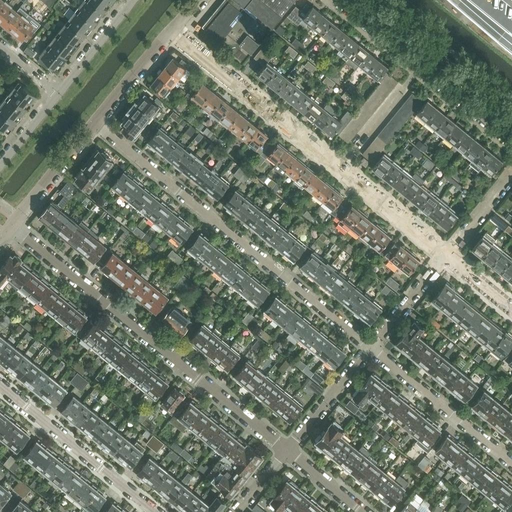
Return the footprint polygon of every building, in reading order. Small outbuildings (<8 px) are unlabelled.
[(1,0),(0,0),(0,14),(9,3),(6,0),(4,2),(1,0)] [(107,10),(95,0),(84,0),(79,7),(97,22),(107,10)] [(95,0),(107,10),(115,0),(95,0)] [(296,0),(224,0),(202,27),(206,30),(204,32),(219,44),(233,28),(229,25),(245,6),(273,29),(296,0)] [(511,0),(449,0),(476,21),(485,10),(503,26),(495,37),(511,50),(511,0)] [(9,3),(0,14),(0,23),(4,27),(16,12),(11,8),(12,6),(9,3)] [(312,28),(323,14),(313,6),(312,8),(307,4),(301,11),(306,15),(303,19),(308,24),(308,25),(312,28)] [(97,22),(79,7),(69,19),(88,34),(97,22)] [(296,7),(288,17),(293,21),(301,11),(296,7)] [(303,19),(306,15),(301,11),(293,21),(298,25),(303,19)] [(16,12),(4,27),(9,31),(11,31),(13,33),(26,17),(23,15),(21,16),(16,12)] [(328,19),(323,14),(312,28),(315,31),(316,30),(322,35),(332,22),(328,19)] [(26,17),(13,33),(16,35),(16,37),(20,40),(22,40),(25,37),(28,40),(35,32),(31,29),(34,26),(28,22),(29,20),(26,17)] [(88,34),(69,19),(59,31),(78,46),(88,34)] [(47,22),(44,26),(48,30),(52,25),(47,22)] [(341,29),(332,22),(322,35),(327,39),(327,40),(330,43),(341,29)] [(351,37),(341,29),(330,43),(334,46),(335,45),(340,50),(351,37)] [(78,46),(59,31),(50,43),(68,58),(78,46)] [(259,45),(248,36),(239,46),(251,55),(259,45)] [(360,45),(351,37),(340,50),(346,54),(345,55),(349,58),(360,45)] [(295,39),(292,44),(296,47),(300,43),(295,39)] [(68,58),(50,43),(39,56),(41,57),(37,61),(47,69),(51,65),(58,71),(68,58)] [(359,65),(369,52),(360,45),(349,58),(346,62),(355,70),(359,65)] [(294,50),(290,46),(286,51),(290,54),(294,50)] [(28,47),(25,51),(32,58),(36,54),(28,47)] [(262,48),(254,58),(259,62),(268,52),(262,48)] [(273,56),(268,52),(259,62),(264,66),(257,75),(267,83),(278,69),(274,66),(273,67),(268,62),(273,56)] [(379,60),(369,52),(359,65),(364,70),(368,73),(379,60)] [(314,54),(310,59),(314,63),(318,58),(314,54)] [(166,66),(166,67),(179,78),(186,69),(173,58),(170,62),(169,62),(166,66)] [(388,68),(379,60),(368,73),(371,76),(372,76),(381,83),(385,79),(388,74),(385,72),(388,68)] [(312,65),(308,70),(313,73),(316,68),(312,65)] [(159,75),(158,76),(171,87),(179,78),(166,67),(162,71),(159,75)] [(278,69),(267,83),(276,90),(286,78),(281,73),(281,72),(278,69)] [(333,70),(329,74),(333,78),(337,73),(333,70)] [(398,82),(388,74),(385,79),(395,87),(398,82)] [(164,96),(171,87),(158,76),(155,80),(155,79),(151,84),(152,84),(151,85),(164,96)] [(331,80),(327,77),(323,81),(327,85),(331,80)] [(286,78),(276,90),(285,98),(296,84),(293,81),(292,82),(286,78)] [(395,87),(385,79),(381,83),(391,91),(395,87)] [(19,82),(9,94),(28,109),(37,96),(19,82)] [(192,96),(202,104),(212,91),(211,90),(212,90),(208,86),(207,87),(203,83),(192,96)] [(391,91),(381,83),(377,88),(387,96),(391,91)] [(296,84),(285,98),(295,106),(305,93),(300,88),(296,84)] [(351,85),(348,90),(352,93),(356,88),(351,85)] [(387,96),(377,88),(373,93),(383,101),(387,96)] [(216,94),(212,91),(202,104),(211,112),(222,99),(221,98),(221,97),(217,94),(216,94)] [(350,95),(346,92),(342,97),(346,100),(350,95)] [(305,93),(295,106),(304,113),(315,100),(311,97),(305,93)] [(383,101),(373,93),(369,97),(379,106),(383,101)] [(412,93),(408,99),(418,107),(421,103),(422,101),(412,93)] [(28,109),(9,94),(0,105),(0,106),(18,121),(28,109)] [(140,97),(135,103),(151,116),(156,110),(159,112),(162,108),(145,95),(142,98),(140,97)] [(379,106),(369,97),(365,102),(375,110),(379,106)] [(226,102),(222,99),(211,112),(220,119),(231,106),(230,105),(226,101),(226,102)] [(408,99),(405,103),(414,111),(418,107),(408,99)] [(175,110),(180,113),(188,103),(183,100),(175,110)] [(315,100),(304,113),(313,121),(324,108),(318,103),(319,103),(315,100)] [(418,107),(414,111),(414,112),(426,122),(437,108),(428,100),(424,106),(421,103),(418,107)] [(375,110),(365,102),(362,107),(372,115),(375,110)] [(135,103),(127,113),(143,126),(151,116),(135,103)] [(405,103),(401,107),(411,115),(414,112),(414,111),(405,103)] [(18,121),(0,106),(0,134),(1,135),(4,131),(8,133),(18,121)] [(235,109),(231,106),(220,119),(229,127),(240,113),(239,113),(240,112),(235,109)] [(372,115),(362,107),(358,111),(368,120),(372,115)] [(401,107),(397,112),(407,120),(411,115),(401,107)] [(324,108),(313,121),(323,128),(334,115),(330,112),(329,113),(324,108)] [(447,116),(437,108),(426,122),(435,130),(447,116)] [(334,115),(323,128),(332,136),(336,132),(339,134),(342,130),(346,126),(350,121),(354,116),(354,115),(348,110),(340,121),(337,119),(338,118),(334,115)] [(368,120),(358,111),(354,115),(354,116),(364,124),(368,120)] [(182,119),(174,112),(171,115),(180,122),(182,119)] [(397,112),(393,117),(403,125),(407,120),(397,112)] [(139,131),(143,126),(127,113),(123,118),(125,120),(122,123),(138,137),(141,133),(139,131)] [(244,117),(240,113),(229,127),(239,134),(249,121),(248,120),(249,120),(245,116),(244,117)] [(364,124),(354,116),(350,121),(360,129),(364,124)] [(451,119),(447,116),(435,130),(445,137),(456,123),(451,119)] [(393,117),(389,121),(399,130),(403,125),(393,117)] [(190,125),(182,119),(180,122),(188,128),(190,125)] [(253,124),(249,121),(239,134),(248,142),(259,129),(257,128),(258,127),(254,124),(253,124)] [(360,129),(350,121),(346,126),(356,134),(360,129)] [(389,121),(385,126),(395,134),(399,130),(389,121)] [(465,131),(456,123),(445,137),(454,145),(465,131)] [(356,134),(346,126),(342,130),(352,139),(356,134)] [(385,126),(382,131),(391,139),(395,134),(385,126)] [(150,146),(156,151),(170,134),(161,127),(149,142),(152,144),(150,146)] [(263,132),(259,129),(248,142),(257,149),(256,150),(261,154),(269,144),(265,141),(268,136),(267,135),(263,131),(263,132)] [(352,139),(342,130),(339,134),(338,135),(348,143),(352,139)] [(382,131),(378,136),(387,144),(391,139),(382,131)] [(475,138),(465,131),(454,145),(463,152),(475,138)] [(170,134),(156,151),(162,155),(163,154),(166,156),(179,141),(170,134)] [(378,136),(374,141),(384,149),(387,144),(378,136)] [(484,146),(475,138),(463,152),(473,160),(484,146)] [(179,141),(166,156),(169,158),(167,160),(173,165),(187,148),(179,141)] [(374,141),(370,145),(380,153),(381,152),(384,149),(374,141)] [(419,141),(416,146),(420,149),(424,144),(419,141)] [(274,148),(269,144),(261,154),(266,158),(268,156),(277,164),(287,151),(278,143),(274,148)] [(428,148),(424,144),(420,149),(424,152),(428,148)] [(210,155),(216,147),(214,145),(207,152),(210,155)] [(370,145),(366,150),(376,158),(380,153),(370,145)] [(493,154),(484,146),(473,160),(482,168),(493,154)] [(418,151),(414,147),(410,152),(414,156),(418,151)] [(187,148),(173,165),(179,169),(180,167),(183,170),(195,154),(187,148)] [(97,150),(90,159),(107,173),(114,164),(110,160),(110,159),(105,154),(103,152),(102,153),(97,150)] [(366,150),(362,155),(372,163),(374,161),(376,158),(366,150)] [(219,160),(225,154),(221,151),(216,158),(219,160)] [(297,159),(287,151),(277,164),(287,171),(297,159)] [(418,151),(414,156),(418,159),(422,154),(418,151)] [(382,176),(393,162),(381,152),(380,153),(376,158),(374,161),(377,163),(372,169),(382,176)] [(195,154),(183,170),(186,172),(184,174),(190,179),(204,162),(195,154)] [(503,161),(493,154),(482,168),(491,175),(503,161)] [(366,167),(369,162),(364,158),(360,162),(366,167)] [(86,167),(84,170),(99,182),(107,173),(90,159),(84,165),(86,167)] [(306,167),(297,159),(287,171),(296,179),(306,167)] [(435,164),(428,159),(423,165),(430,170),(435,164)] [(442,159),(438,164),(442,168),(446,163),(442,159)] [(204,162),(190,179),(196,183),(197,181),(201,184),(213,169),(204,162)] [(393,162),(382,176),(391,184),(402,170),(393,162)] [(234,175),(240,179),(246,171),(241,167),(234,175)] [(305,186),(315,174),(306,167),(296,179),(293,182),(302,190),(305,186)] [(91,192),(99,182),(84,170),(82,168),(77,175),(79,176),(76,179),(91,192)] [(213,169),(201,184),(203,186),(202,188),(208,193),(221,176),(213,169)] [(402,170),(391,184),(400,192),(412,178),(402,170)] [(246,171),(240,179),(244,183),(251,175),(246,171)] [(127,175),(124,173),(111,188),(120,195),(134,178),(128,173),(127,175)] [(325,182),(315,174),(305,186),(315,194),(325,182)] [(452,184),(455,181),(446,174),(443,177),(452,184)] [(465,178),(461,174),(457,179),(461,183),(465,178)] [(221,176),(208,193),(213,197),(214,195),(217,198),(230,183),(221,176)] [(267,176),(263,181),(272,189),(277,184),(267,176)] [(140,183),(134,178),(120,195),(129,202),(141,187),(138,185),(140,183)] [(412,178),(400,192),(409,199),(421,185),(412,178)] [(267,188),(259,181),(257,183),(266,190),(267,188)] [(465,189),(460,185),(455,181),(452,184),(462,192),(465,189)] [(62,208),(77,189),(68,182),(60,192),(65,195),(57,205),(53,201),(40,217),(41,218),(41,220),(41,221),(48,226),(62,208)] [(334,189),(325,182),(315,194),(324,202),(334,189)] [(470,182),(466,187),(470,190),(474,186),(470,182)] [(421,185),(409,199),(416,205),(419,207),(430,193),(421,185)] [(144,189),(141,187),(129,202),(138,209),(152,192),(146,187),(144,189)] [(227,209),(233,213),(246,196),(238,189),(225,204),(228,207),(227,209)] [(343,197),(334,189),(324,202),(333,209),(331,213),(336,217),(344,207),(339,203),(343,197)] [(465,197),(469,192),(465,189),(462,192),(461,194),(465,197)] [(157,197),(152,192),(138,209),(145,216),(158,200),(155,198),(157,197)] [(430,193),(419,207),(425,212),(428,214),(440,200),(430,193)] [(246,196),(233,213),(238,218),(239,216),(243,218),(255,203),(246,196)] [(103,197),(98,204),(102,207),(107,200),(103,197)] [(161,203),(158,200),(145,216),(154,223),(168,206),(163,201),(161,203)] [(440,200),(428,214),(437,222),(449,208),(440,200)] [(255,203),(243,218),(245,221),(244,222),(250,227),(264,210),(255,203)] [(350,228),(363,213),(358,209),(357,209),(352,205),(348,210),(344,207),(336,217),(340,221),(338,223),(347,231),(350,228)] [(160,234),(163,230),(175,215),(172,212),(174,210),(168,206),(154,223),(159,227),(157,231),(160,234)] [(62,208),(48,226),(54,231),(55,229),(58,232),(69,217),(68,216),(70,214),(62,208)] [(449,208),(437,222),(447,230),(458,216),(449,208)] [(264,210),(250,227),(255,232),(257,230),(260,232),(272,217),(264,210)] [(307,211),(304,215),(310,220),(313,216),(307,211)] [(368,217),(363,213),(350,228),(360,236),(372,221),(367,217),(368,217)] [(119,220),(120,221),(124,225),(129,219),(124,214),(119,220)] [(505,229),(509,225),(495,214),(492,219),(505,229)] [(178,217),(175,215),(163,230),(172,237),(185,220),(180,215),(178,217)] [(321,222),(313,216),(310,220),(318,226),(321,222)] [(69,217),(58,232),(61,234),(60,236),(66,241),(79,225),(69,217)] [(272,217),(260,232),(262,235),(261,236),(267,241),(281,224),(272,217)] [(185,220),(172,237),(180,244),(192,229),(189,226),(191,224),(185,220)] [(377,225),(372,221),(360,236),(369,244),(382,229),(377,224),(377,225)] [(132,231),(138,225),(134,222),(128,228),(132,231)] [(281,224),(267,241),(272,246),(274,244),(276,246),(289,231),(281,224)] [(79,225),(66,241),(72,246),(73,244),(76,247),(88,232),(79,225)] [(114,235),(119,239),(126,229),(122,225),(114,235)] [(126,229),(119,239),(124,243),(131,233),(126,229)] [(387,232),(382,229),(369,244),(384,256),(392,246),(387,242),(391,237),(386,233),(387,232)] [(140,230),(136,234),(141,239),(145,234),(140,230)] [(289,231),(276,246),(279,248),(278,250),(284,255),(298,238),(289,231)] [(88,232),(76,247),(79,249),(78,250),(84,255),(96,240),(88,232)] [(150,238),(145,234),(141,239),(147,243),(150,238)] [(188,250),(196,257),(210,240),(205,236),(203,238),(200,235),(188,250)] [(472,250),(481,258),(493,244),(483,236),(472,250)] [(298,238),(284,255),(289,260),(291,258),(294,260),(298,256),(306,245),(298,238)] [(100,262),(109,250),(96,240),(84,255),(90,260),(91,259),(94,261),(96,259),(100,262)] [(216,245),(210,240),(196,257),(205,264),(217,249),(214,247),(216,245)] [(493,244),(481,258),(491,265),(502,251),(493,244)] [(306,245),(298,256),(301,259),(310,248),(306,245)] [(396,250),(392,246),(384,256),(398,268),(411,252),(406,248),(406,249),(401,245),(396,250)] [(310,248),(301,259),(305,262),(314,251),(310,248)] [(220,251),(217,249),(205,264),(213,271),(227,254),(222,250),(220,251)] [(110,277),(122,261),(109,250),(100,262),(104,265),(102,268),(105,270),(104,272),(110,277)] [(173,251),(166,259),(171,263),(177,255),(173,251)] [(303,271),(309,276),(323,258),(314,251),(305,262),(301,266),(305,269),(303,271)] [(502,251),(491,265),(500,273),(511,259),(502,251)] [(411,252),(398,268),(408,276),(420,261),(415,257),(416,256),(411,252)] [(233,259),(227,254),(213,271),(222,278),(234,263),(232,261),(233,259)] [(0,291),(9,281),(22,265),(20,263),(22,260),(15,255),(11,256),(6,262),(0,269),(0,291)] [(177,255),(171,263),(176,267),(182,259),(177,255)] [(323,258),(309,276),(314,280),(316,278),(319,281),(331,266),(323,258)] [(511,259),(500,273),(509,281),(511,277),(511,259)] [(122,261),(110,277),(116,282),(117,280),(120,283),(132,268),(122,261)] [(24,262),(22,265),(9,281),(18,288),(31,272),(28,270),(30,268),(24,262)] [(237,265),(234,263),(222,278),(231,285),(245,268),(239,264),(237,265)] [(331,266),(319,281),(322,283),(320,285),(326,290),(340,272),(331,266)] [(132,268),(120,283),(123,285),(122,286),(128,291),(140,275),(132,268)] [(250,273),(245,268),(231,285),(239,292),(251,277),(249,275),(250,273)] [(34,275),(31,272),(18,288),(28,296),(42,278),(36,272),(34,275)] [(340,272),(326,290),(331,294),(333,292),(336,294),(348,279),(340,272)] [(138,297),(150,283),(147,281),(149,278),(143,273),(140,275),(128,291),(134,296),(135,295),(138,297)] [(175,285),(181,290),(189,280),(183,276),(175,285)] [(254,279),(251,277),(239,292),(248,299),(262,282),(256,277),(254,279)] [(390,277),(386,282),(396,291),(400,285),(390,277)] [(42,278),(28,296),(37,303),(49,287),(47,285),(48,282),(42,278)] [(348,279),(336,294),(339,297),(337,299),(343,303),(357,286),(348,279)] [(189,280),(181,290),(185,293),(193,284),(189,280)] [(262,282),(248,299),(256,306),(269,291),(266,289),(267,287),(262,282)] [(150,283),(138,297),(141,300),(140,301),(146,306),(158,290),(150,283)] [(395,292),(386,285),(381,291),(390,298),(395,292)] [(436,285),(429,293),(434,297),(440,289),(436,285)] [(432,300),(441,307),(455,290),(455,288),(452,285),(450,286),(448,287),(445,285),(432,300)] [(357,286),(343,303),(348,308),(350,306),(353,308),(365,293),(357,286)] [(53,290),(49,287),(37,303),(46,310),(60,292),(54,287),(53,290)] [(158,290),(146,306),(152,311),(153,309),(156,312),(168,298),(158,290)] [(461,295),(455,290),(441,307),(450,315),(462,299),(459,296),(461,295)] [(60,292),(46,310),(55,318),(68,302),(65,300),(67,297),(60,292)] [(365,293),(353,308),(356,311),(354,313),(360,317),(374,300),(365,293)] [(264,313),(273,320),(287,302),(281,298),(279,300),(276,297),(264,313)] [(465,301),(462,299),(450,315),(458,321),(472,304),(467,300),(465,301)] [(216,311),(221,305),(221,304),(216,300),(215,302),(211,307),(216,311)] [(374,300),(360,317),(366,322),(367,320),(370,322),(382,307),(374,300)] [(71,305),(68,302),(55,318),(64,325),(79,307),(73,302),(71,305)] [(292,307),(287,302),(273,320),(281,327),(294,311),(291,309),(292,307)] [(478,309),(472,304),(458,321),(467,329),(480,313),(477,310),(478,309)] [(162,320),(178,332),(182,335),(192,322),(173,306),(162,320)] [(79,307),(64,325),(73,333),(86,317),(83,315),(85,312),(79,307)] [(11,308),(7,313),(11,316),(15,311),(11,308)] [(297,314),(294,311),(281,327),(290,334),(304,316),(298,312),(297,314)] [(249,313),(242,321),(248,325),(254,317),(249,313)] [(483,315),(480,313),(467,329),(475,335),(489,318),(484,314),(483,315)] [(0,324),(5,328),(12,320),(7,315),(0,323),(0,324)] [(309,321),(304,316),(290,334),(298,341),(311,325),(308,323),(309,321)] [(254,317),(248,325),(252,329),(259,321),(254,317)] [(432,318),(429,322),(438,329),(441,325),(432,318)] [(495,323),(489,318),(475,335),(484,343),(497,327),(494,324),(495,323)] [(397,348),(404,353),(418,336),(424,329),(415,322),(408,330),(397,344),(397,348)] [(81,339),(90,347),(105,329),(99,324),(97,326),(94,323),(81,339)] [(193,344),(198,349),(213,331),(204,324),(191,339),(194,342),(193,344)] [(19,334),(23,329),(19,325),(15,331),(19,334)] [(314,328),(311,325),(298,341),(307,347),(321,330),(315,326),(314,328)] [(500,329),(497,327),(484,343),(493,350),(507,332),(501,327),(500,329)] [(105,329),(90,347),(100,354),(113,338),(110,336),(111,334),(105,329)] [(265,330),(263,332),(260,336),(265,339),(269,334),(265,330)] [(326,335),(321,330),(307,347),(315,354),(328,339),(325,337),(326,335)] [(213,331),(198,349),(205,354),(206,352),(209,354),(222,339),(213,331)] [(509,332),(507,332),(493,350),(501,356),(504,352),(508,355),(511,350),(511,343),(511,342),(511,339),(511,338),(511,336),(511,334),(509,332)] [(418,336),(404,353),(409,358),(411,356),(414,359),(426,343),(418,336)] [(116,341),(113,338),(100,354),(109,362),(124,344),(117,339),(116,341)] [(260,338),(252,347),(257,351),(265,342),(260,338)] [(222,339),(209,354),(212,357),(211,359),(217,364),(231,346),(222,339)] [(331,342),(328,339),(315,354),(325,362),(339,345),(332,340),(331,342)] [(275,340),(271,345),(277,349),(281,345),(275,340)] [(6,341),(0,349),(0,361),(2,363),(15,348),(6,341)] [(282,343),(281,345),(277,349),(281,353),(286,346),(282,343)] [(426,343),(414,359),(417,361),(415,363),(421,367),(435,350),(426,343)] [(124,344),(109,362),(118,369),(131,354),(128,351),(130,349),(124,344)] [(344,349),(339,345),(325,362),(333,368),(345,353),(342,351),(344,349)] [(231,346),(217,364),(223,369),(225,367),(228,369),(232,364),(239,355),(240,354),(231,346)] [(15,348),(2,363),(6,366),(4,368),(10,372),(24,355),(15,348)] [(435,350),(421,367),(426,372),(428,370),(431,373),(444,357),(435,350)] [(134,356),(131,354),(118,369),(127,377),(142,359),(136,354),(134,356)] [(24,355),(10,372),(15,377),(17,375),(20,377),(32,362),(24,355)] [(239,355),(232,364),(235,367),(243,358),(239,355)] [(444,357),(431,373),(434,375),(432,377),(438,381),(452,364),(444,357)] [(142,359),(127,377),(136,384),(149,369),(146,366),(148,364),(142,359)] [(237,381),(243,386),(258,367),(248,360),(235,376),(239,378),(237,381)] [(32,362),(20,377),(23,380),(21,382),(27,386),(41,369),(32,362)] [(470,364),(468,362),(462,369),(464,371),(470,364)] [(452,364),(438,381),(443,386),(445,384),(448,386),(460,371),(452,364)] [(258,367),(243,386),(249,391),(251,388),(254,391),(266,375),(258,367)] [(41,369),(27,386),(32,391),(34,389),(37,392),(50,376),(41,369)] [(152,371),(149,369),(136,384),(145,392),(160,374),(154,369),(152,371)] [(460,371),(448,386),(451,388),(449,390),(455,395),(469,378),(460,371)] [(480,380),(485,384),(492,375),(487,371),(480,380)] [(71,382),(76,387),(83,378),(78,373),(71,382)] [(316,373),(312,378),(320,385),(324,379),(316,373)] [(160,374),(145,392),(155,399),(168,383),(165,381),(166,379),(160,374)] [(375,374),(372,375),(354,397),(363,404),(369,397),(382,380),(375,374)] [(266,375),(254,391),(257,393),(255,395),(261,400),(276,382),(266,375)] [(492,375),(485,384),(490,388),(497,379),(492,375)] [(50,376),(37,392),(40,394),(38,396),(44,400),(58,383),(50,376)] [(83,378),(76,387),(81,391),(88,382),(83,378)] [(92,382),(101,390),(103,388),(99,381),(96,378),(92,382)] [(469,378),(455,395),(460,400),(462,398),(465,400),(477,385),(469,378)] [(310,380),(306,385),(314,391),(318,386),(310,380)] [(388,384),(382,380),(369,397),(377,404),(389,389),(386,386),(388,384)] [(276,382),(261,400),(267,405),(269,403),(272,406),(285,390),(276,382)] [(58,383),(44,400),(50,405),(51,403),(54,405),(67,390),(58,383)] [(306,385),(302,390),(310,396),(314,391),(306,385)] [(95,387),(90,394),(94,397),(99,390),(95,387)] [(185,394),(180,390),(179,392),(175,389),(161,406),(171,413),(184,396),(184,395),(185,394)] [(392,391),(389,389),(377,404),(385,411),(399,394),(394,389),(392,391)] [(285,390),(272,406),(275,408),(273,410),(279,415),(294,397),(285,390)] [(474,411),(480,416),(494,399),(485,391),(473,406),(476,409),(474,411)] [(405,398),(399,394),(385,411),(394,418),(406,402),(403,400),(405,398)] [(63,416),(69,420),(83,403),(74,396),(62,411),(65,414),(63,416)] [(294,397),(279,415),(285,420),(287,418),(290,421),(303,405),(294,397)] [(119,398),(116,402),(119,404),(119,405),(124,409),(127,405),(122,401),(119,398)] [(494,399),(480,416),(485,420),(487,418),(490,420),(502,405),(494,399)] [(359,408),(350,401),(346,406),(355,413),(358,409),(359,408)] [(177,419),(187,427),(200,410),(202,408),(196,403),(194,405),(191,402),(177,419)] [(409,405),(406,402),(394,418),(402,425),(416,408),(410,403),(409,405)] [(83,403),(69,420),(74,425),(76,423),(79,425),(91,410),(83,403)] [(502,405),(490,420),(493,423),(491,425),(497,430),(511,412),(502,405)] [(422,412),(416,408),(402,425),(411,432),(423,416),(420,414),(422,412)] [(358,409),(355,413),(359,417),(363,413),(358,409)] [(91,410),(79,425),(82,428),(80,430),(86,434),(100,417),(91,410)] [(148,422),(153,416),(154,417),(157,413),(153,410),(148,416),(142,423),(144,424),(148,422)] [(203,412),(200,410),(187,427),(196,434),(209,417),(210,417),(211,415),(205,410),(203,412)] [(11,417),(5,412),(0,418),(0,436),(12,421),(9,419),(11,417)] [(148,416),(143,412),(137,419),(142,423),(148,416)] [(511,413),(511,412),(497,430),(502,434),(504,432),(507,435),(511,428),(511,413)] [(426,419),(423,416),(411,432),(419,439),(433,421),(427,417),(426,419)] [(100,417),(86,434),(92,439),(93,437),(96,439),(108,424),(100,417)] [(212,420),(210,417),(209,417),(196,434),(205,442),(218,425),(219,425),(220,423),(214,417),(212,420)] [(15,424),(12,421),(0,436),(8,443),(22,426),(17,422),(15,424)] [(316,446),(325,454),(340,436),(345,430),(334,421),(316,442),(316,446)] [(439,426),(433,421),(419,439),(428,445),(440,430),(437,428),(439,426)] [(375,423),(372,427),(377,431),(380,427),(375,423)] [(108,424),(96,439),(99,442),(97,443),(103,448),(117,431),(108,424)] [(124,434),(127,436),(134,427),(132,425),(128,430),(124,434)] [(221,427),(219,425),(218,425),(205,442),(214,449),(228,432),(229,430),(223,425),(221,427)] [(28,431),(22,426),(8,443),(17,450),(30,435),(26,433),(28,431)] [(117,431),(103,448),(109,453),(110,451),(113,453),(125,438),(117,431)] [(223,456),(237,440),(238,437),(232,432),(230,434),(228,432),(214,449),(223,456)] [(378,443),(382,438),(374,432),(370,436),(378,443)] [(146,444),(152,448),(159,439),(154,435),(146,444)] [(340,436),(325,454),(331,459),(333,456),(337,459),(349,443),(340,436)] [(435,451),(444,458),(458,441),(452,437),(451,439),(448,436),(435,451)] [(125,438),(113,453),(116,455),(114,457),(120,462),(134,445),(125,438)] [(159,439),(152,448),(157,453),(164,444),(159,439)] [(232,464),(240,454),(248,445),(240,439),(238,441),(237,440),(223,456),(232,464)] [(464,446),(458,441),(444,458),(453,466),(465,451),(462,448),(464,446)] [(25,457),(34,464),(48,447),(42,442),(40,444),(37,442),(25,457)] [(349,443),(337,459),(339,461),(337,463),(344,469),(359,451),(349,443)] [(134,445),(120,462),(126,466),(127,464),(130,467),(143,452),(134,445)] [(178,445),(174,449),(179,453),(183,449),(178,445)] [(261,456),(248,445),(240,454),(256,466),(261,460),(261,456)] [(48,447),(34,464),(42,471),(55,456),(52,453),(53,451),(48,447)] [(359,451),(344,469),(350,473),(351,471),(355,474),(367,458),(359,451)] [(468,453),(465,451),(453,466),(461,473),(475,456),(470,451),(468,453)] [(413,461),(418,465),(425,457),(420,453),(413,461)] [(256,466),(240,454),(232,464),(248,476),(256,466)] [(11,456),(4,464),(9,469),(16,460),(11,456)] [(57,458),(55,456),(42,471),(51,478),(65,461),(59,456),(57,458)] [(248,476),(232,464),(223,456),(214,466),(239,487),(248,476)] [(475,456),(461,473),(470,480),(482,465),(479,462),(481,460),(475,456)] [(425,457),(418,465),(419,466),(423,469),(430,461),(425,457)] [(139,478),(145,482),(159,465),(150,458),(138,473),(141,476),(139,478)] [(367,458),(355,474),(357,476),(356,478),(362,484),(377,465),(367,458)] [(16,460),(9,469),(14,473),(21,464),(16,460)] [(65,461),(51,478),(59,484),(71,469),(69,467),(70,465),(65,461)] [(159,465),(145,482),(150,487),(152,485),(155,487),(167,472),(159,465)] [(377,465),(362,484),(368,488),(370,486),(373,489),(386,473),(377,465)] [(485,467),(482,465),(470,480),(479,487),(492,470),(487,465),(485,467)] [(239,487),(214,466),(206,476),(231,496),(239,487)] [(438,467),(434,472),(440,477),(444,473),(438,467)] [(74,472),(71,469),(59,484),(68,492),(82,474),(76,470),(74,472)] [(492,470),(479,487),(487,494),(499,479),(496,476),(498,474),(492,470)] [(167,472),(155,487),(158,489),(156,491),(162,496),(176,479),(167,472)] [(386,473),(373,489),(376,491),(374,493),(380,499),(395,481),(386,473)] [(82,474),(68,492),(76,499),(89,483),(86,481),(87,479),(82,474)] [(176,479),(162,496),(167,500),(169,498),(172,501),(184,486),(176,479)] [(502,481),(499,479),(487,494),(496,501),(510,484),(504,479),(502,481)] [(14,489),(19,494),(26,485),(21,481),(14,489)] [(291,481),(287,481),(269,503),(280,511),(285,506),(300,488),(291,481)] [(395,481),(380,499),(386,503),(388,501),(391,504),(404,488),(395,481)] [(463,481),(457,488),(461,491),(466,484),(463,481)] [(91,486),(89,483),(76,499),(85,505),(99,488),(93,484),(91,486)] [(511,485),(510,484),(496,501),(504,508),(511,498),(511,485)] [(2,485),(0,486),(0,506),(11,493),(2,485)] [(26,485),(19,494),(24,497),(31,489),(26,485)] [(184,486),(172,501),(175,503),(173,505),(179,510),(193,493),(184,486)] [(99,488),(85,505),(92,511),(93,511),(106,497),(103,495),(104,493),(99,488)] [(300,488),(285,506),(292,511),(295,511),(307,498),(304,495),(306,493),(300,488)] [(42,489),(39,493),(44,497),(47,493),(42,489)] [(218,511),(225,505),(229,499),(221,492),(217,497),(209,506),(204,511),(218,511)] [(193,493),(179,510),(181,511),(191,511),(201,500),(193,493)] [(462,494),(458,499),(462,502),(467,506),(471,501),(462,494)] [(402,495),(395,503),(400,507),(406,499),(402,495)] [(310,500),(307,498),(295,511),(310,511),(318,503),(312,498),(310,500)] [(413,511),(416,508),(420,504),(413,498),(401,511),(413,511)] [(201,500),(191,511),(204,511),(209,506),(201,500)] [(27,511),(30,508),(21,501),(11,511),(27,511)] [(69,511),(67,510),(59,503),(56,507),(62,511),(69,511)] [(105,511),(120,511),(123,508),(118,504),(116,506),(113,503),(105,511)] [(318,503),(310,511),(324,511),(322,510),(324,508),(318,503)]
